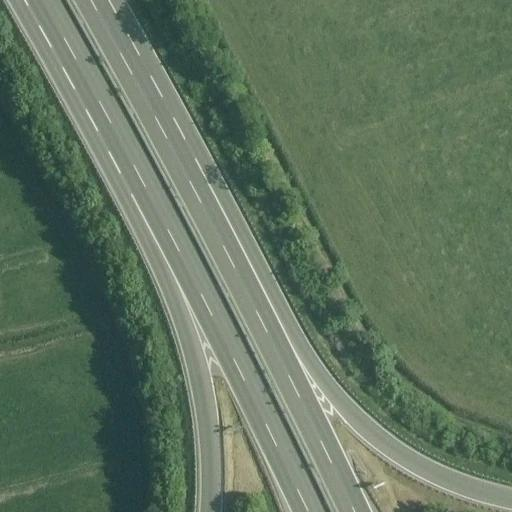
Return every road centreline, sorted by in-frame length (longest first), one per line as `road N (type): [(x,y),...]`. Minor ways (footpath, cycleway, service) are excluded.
road 1 (motorway): [(511,501),(436,478),(380,445),(303,345),(220,184),(186,165)]
road 2 (motorway): [(354,511),(186,165)]
road 3 (motorway): [(145,184),(307,511)]
road 4 (motorway): [(145,184),(135,215),(170,283),(204,380),(214,475),(206,511)]
road 5 (motorway): [(41,0),(145,184)]
road 6 (motorway): [(186,165),(94,0)]
